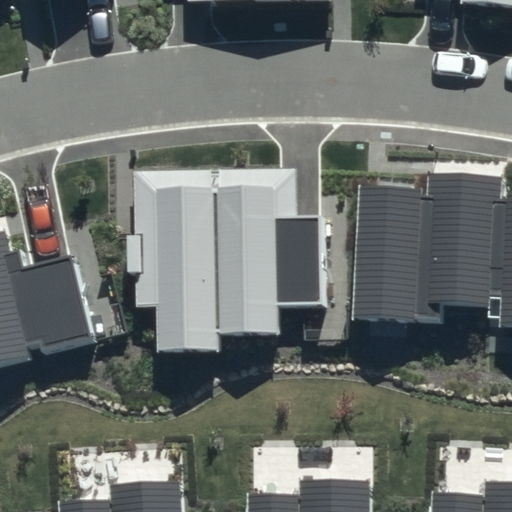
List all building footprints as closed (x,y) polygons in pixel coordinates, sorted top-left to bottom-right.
[(295,169),(134,171),(135,306),(156,306),(156,352),(220,351),(219,333),(277,332),(276,304),(322,304),(321,216),(296,217),(295,169)] [(420,187),(356,184),(350,316),(440,321),(441,300),(492,303),(491,324),(511,325),(511,194),(501,194),(502,176),(420,172),(420,187)] [(0,365),(29,359),(27,352),(91,337),(72,254),(25,265),(21,246),(10,248),(5,228),(0,229),(0,365)] [(182,511),(181,475),(105,480),(106,496),(55,499),(55,511),(182,511)] [(511,511),(511,480),(482,479),(481,495),(431,492),(430,511),(511,511)] [(373,511),(374,481),(299,480),(299,496),(249,495),(248,511),(373,511)]
